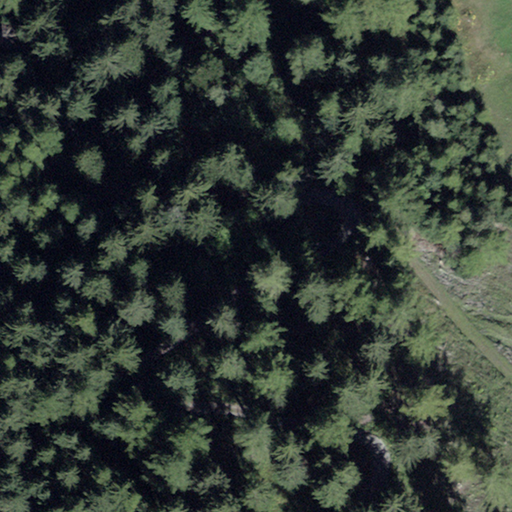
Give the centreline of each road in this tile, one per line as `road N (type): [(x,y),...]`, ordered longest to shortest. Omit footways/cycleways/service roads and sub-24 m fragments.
road 1 (track): [(227,0),(64,116),(80,134),(212,146),(296,191),(363,208),(402,236),(340,241),(122,378),(156,410),(248,399),(316,413),(370,436),(383,467),(365,511)]
road 2 (track): [(402,236),(511,377)]
